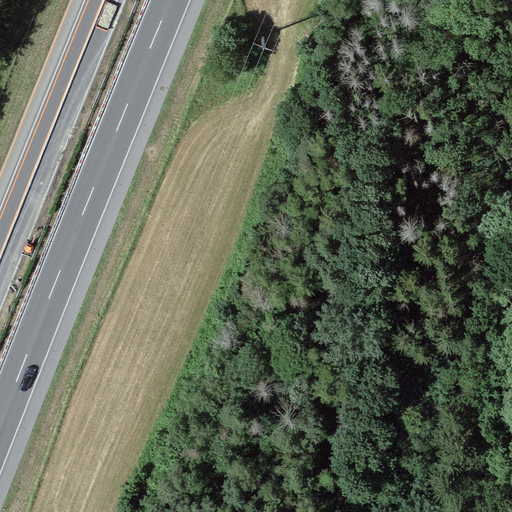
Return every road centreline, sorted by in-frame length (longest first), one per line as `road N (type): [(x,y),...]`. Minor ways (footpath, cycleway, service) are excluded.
road 1 (motorway): [(0,424),(170,0)]
road 2 (motorway): [(105,0),(0,261)]
